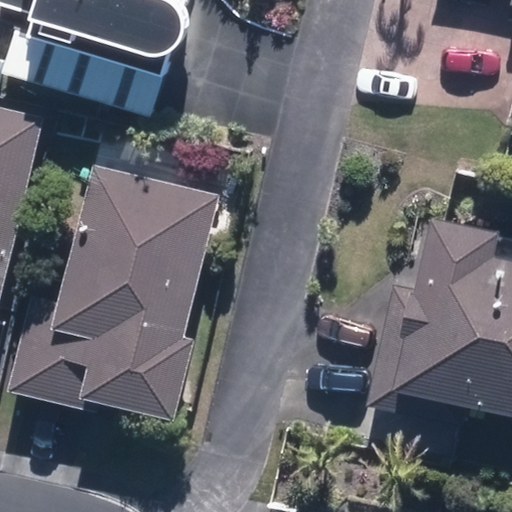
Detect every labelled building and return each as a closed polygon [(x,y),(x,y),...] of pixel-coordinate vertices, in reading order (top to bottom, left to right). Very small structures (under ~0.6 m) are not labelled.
[(31,25),(153,55),(156,55),(158,55),(161,55),(163,55),(166,54),(168,54),(171,53),(173,52),(175,50),(177,49),(179,47),(181,46),(182,44),(183,41),(185,39),(186,37),(186,35),(187,32),(187,30),(188,27),(187,25),(187,22),(187,20),(186,17),(185,15),(184,13),(183,11),(181,9),(180,7),(178,5),(176,4),(174,2),(171,1),(169,0),(2,0),(1,7),(33,15),(31,25)] [(15,33),(2,78),(155,124),(168,78),(15,33)] [(0,313),(43,113),(0,104),(0,313)] [(221,189),(91,159),(53,325),(67,329),(61,358),(86,363),(78,400),(168,420),(221,189)] [(511,261),(489,256),(494,232),(430,217),(388,394),(511,417),(511,261)]
